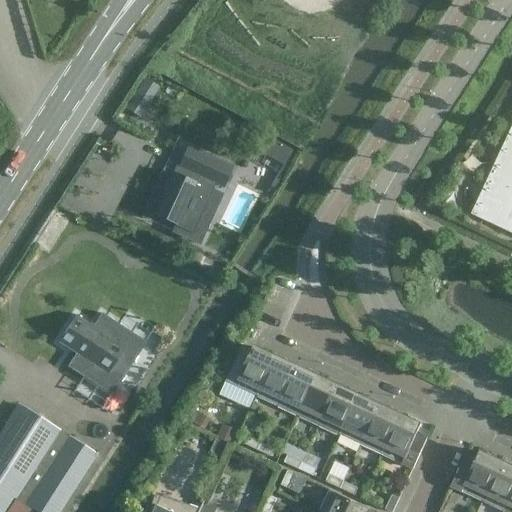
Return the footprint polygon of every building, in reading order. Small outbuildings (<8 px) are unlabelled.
[(128,106),(142,114),(160,84),(146,76),(128,106)] [(511,233),(511,126),(471,214),(511,233)] [(198,174),(194,183),(171,173),(153,214),(175,224),(190,190),(197,193),(196,196),(199,197),(200,195),(212,201),(219,184),(198,174)] [(128,310),(122,322),(150,335),(155,323),(128,310)] [(93,326),(76,315),(58,342),(75,354),(67,367),(111,395),(145,342),(101,313),(93,326)] [(257,396),(276,358),(254,347),(250,356),(241,353),(241,352),(239,351),(225,382),(257,396)] [(281,399),(296,367),(276,358),(257,396),(279,407),(282,400),(281,399)] [(299,416),(317,377),(296,367),(281,399),(282,400),(279,407),(299,416)] [(319,425),(337,386),(317,377),(299,416),(319,425)] [(343,428),(358,396),(337,386),(319,425),(339,435),(342,428),(343,428)] [(360,445),(379,405),(358,396),(343,428),(342,428),(339,435),(360,445)] [(58,511),(96,455),(18,405),(0,433),(0,511),(27,511),(30,508),(36,511),(58,511)] [(381,454),(399,415),(379,405),(360,445),(381,454)] [(194,421),(204,428),(208,421),(198,415),(194,421)] [(421,425),(399,415),(381,454),(413,469),(427,439),(425,438),(417,434),(421,425)] [(223,424),(216,437),(231,444),(237,431),(223,424)] [(257,450),(261,443),(246,436),(243,443),(257,450)] [(216,439),(211,451),(221,456),(227,444),(216,439)] [(275,450),(261,443),(257,450),(272,457),(275,450)] [(483,502),(501,462),(479,452),(475,462),(467,458),(467,457),(465,456),(451,487),(483,502)] [(299,469),(302,462),(288,455),(284,463),(299,469)] [(317,469),(302,462),(299,469),(313,476),(317,469)] [(507,505),(511,493),(511,467),(501,462),(483,502),(504,511),(508,505),(507,505)] [(288,488),(295,474),(288,471),(281,485),(288,488)] [(340,489),(343,481),(329,474),(325,482),(340,489)] [(358,488),(343,481),(340,489),(355,495),(358,488)] [(367,511),(369,508),(330,490),(320,511),(319,511),(367,511)] [(390,511),(393,511),(399,499),(392,495),(385,510),(390,511)] [(270,511),(277,499),(269,496),(263,510),(266,511),(270,511)] [(199,511),(205,502),(203,501),(200,508),(180,502),(178,511),(162,503),(158,507),(155,511),(154,511),(199,511)] [(206,503),(201,511),(215,511),(217,508),(206,503)]
